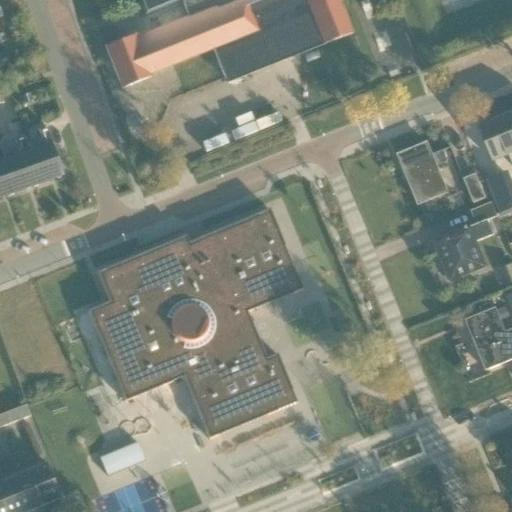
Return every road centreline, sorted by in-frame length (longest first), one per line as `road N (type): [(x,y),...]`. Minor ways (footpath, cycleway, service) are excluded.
road 1 (unclassified): [(0,276),(314,150)]
road 2 (residential): [(441,445),(314,150)]
road 3 (unclassified): [(314,150),(511,72)]
